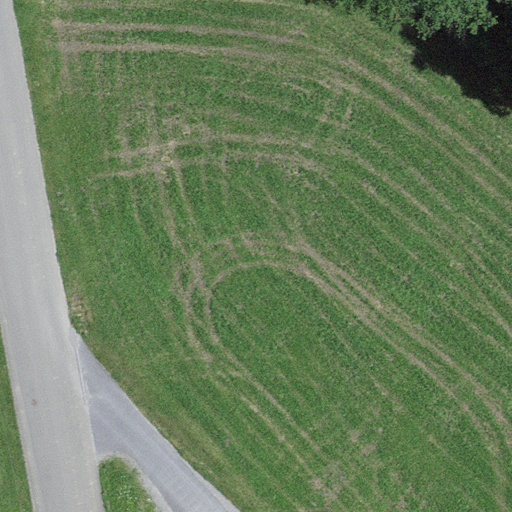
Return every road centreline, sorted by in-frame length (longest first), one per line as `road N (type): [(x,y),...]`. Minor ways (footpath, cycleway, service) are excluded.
road 1 (unclassified): [(0,160),(66,511)]
road 2 (track): [(33,332),(214,511)]
